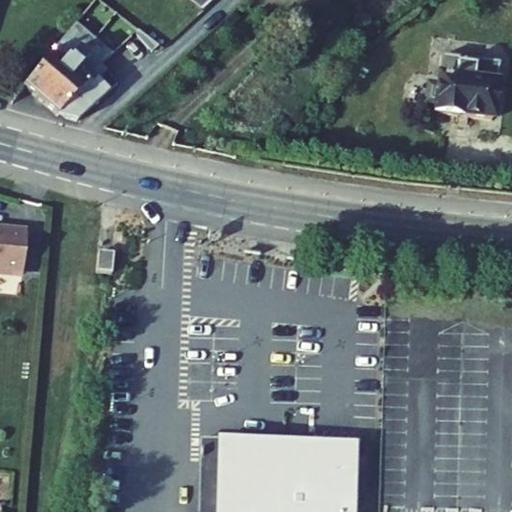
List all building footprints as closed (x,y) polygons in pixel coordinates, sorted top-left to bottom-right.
[(75,24),(23,87),(57,117),(101,70),(98,67),(109,55),(75,24)] [(137,32),(134,35),(150,53),(157,47),(137,32)] [(336,42),(344,52),(357,42),(348,32),(336,42)] [(440,57),(437,79),(436,79),(436,86),(433,106),(432,114),(491,122),(498,65),(440,57)] [(101,70),(57,117),(76,122),(107,94),(95,82),(104,72),(101,70)] [(433,106),(436,86),(423,84),(421,104),(433,106)] [(0,273),(18,275),(22,272),(25,236),(22,233),(0,231),(0,273)] [(99,254),(97,274),(112,276),(114,256),(99,254)] [(352,511),(355,445),(220,441),(218,511),(352,511)]
